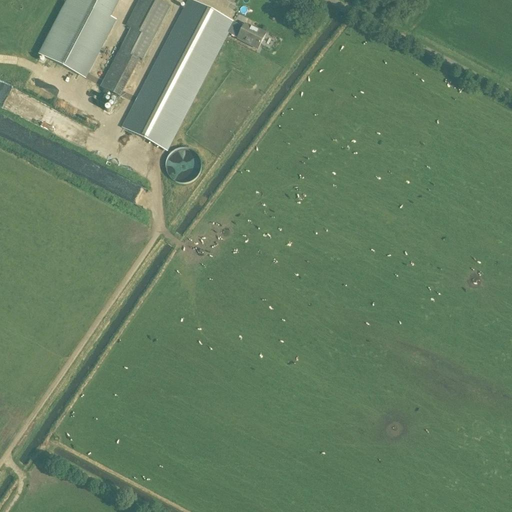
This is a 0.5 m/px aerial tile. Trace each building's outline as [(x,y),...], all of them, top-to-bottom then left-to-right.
[(87,80),(117,22),(109,18),(118,0),(67,0),(39,55),(87,80)] [(141,63),(171,7),(156,0),(141,0),(127,26),(132,29),(102,87),(120,97),(139,62),(141,63)] [(239,38),(238,39),(258,50),(266,34),(258,30),(257,32),(245,25),(243,29),(234,24),(234,23),(190,0),(135,105),(122,129),(167,153),(180,128),(229,33),(239,38)] [(41,77),(33,80),(35,85),(44,82),(41,77)] [(92,84),(89,91),(101,96),(103,89),(92,84)] [(67,120),(49,113),(43,127),(61,134),(67,120)] [(202,167),(202,166),(202,163),(201,160),(199,156),(197,154),(194,152),(191,150),(188,150),(185,149),(181,150),(179,151),(176,152),(173,155),(171,158),(170,161),(169,164),(169,167),(169,170),(170,173),(172,176),(174,179),(176,180),(179,182),(183,183),(186,183),(188,183),(192,182),(195,180),(198,178),(199,176),(201,173),(202,170),(202,167)] [(148,195),(151,189),(127,177),(124,184),(148,195)]
